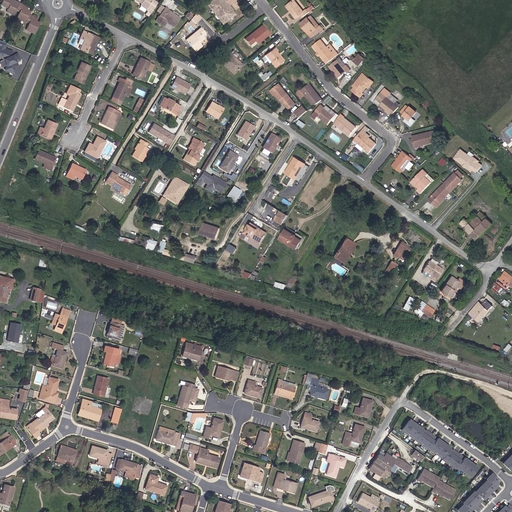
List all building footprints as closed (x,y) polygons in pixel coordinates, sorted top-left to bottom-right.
[(20,14),(21,11),(25,3),(19,0),(7,0),(6,4),(13,7),(12,11),(20,14)] [(157,0),(139,0),(138,2),(145,7),(145,8),(151,12),(151,15),(154,17),(162,3),(157,0)] [(227,27),(239,17),(223,0),(219,0),(210,8),(227,27)] [(299,17),(307,12),(297,0),(294,0),(291,4),(296,9),(294,11),(299,17)] [(32,21),(35,14),(37,10),(33,9),(27,6),(28,4),(25,3),(21,11),(25,12),(23,17),(32,21)] [(307,12),(309,14),(316,7),(314,5),(307,12)] [(181,18),(167,9),(158,21),(165,26),(168,21),(175,26),(181,18)] [(120,22),(122,18),(111,12),(109,17),(120,22)] [(31,29),(41,33),(46,23),(42,21),(38,19),(39,16),(35,14),(32,21),(31,22),(34,23),(31,29)] [(199,25),(204,19),(199,14),(193,20),(194,21),(199,25)] [(321,25),(324,23),(316,14),(314,16),(321,25)] [(324,23),(321,25),(314,16),(304,24),(306,27),(308,25),(316,35),(323,29),(325,33),(330,29),(324,23)] [(314,36),(316,35),(308,25),(306,27),(314,36)] [(260,41),(268,36),(261,27),(247,37),(251,43),(255,39),(257,38),(260,41)] [(85,45),(95,50),(103,34),(90,28),(84,39),(87,41),(85,45)] [(206,40),(204,38),(208,35),(203,29),(187,42),(197,53),(204,48),(201,44),(206,40)] [(95,50),(97,51),(105,36),(103,34),(95,50)] [(332,61),(343,53),(335,43),(332,45),(325,38),(317,44),(332,61)] [(4,70),(15,74),(22,54),(5,49),(7,43),(0,40),(0,56),(3,58),(0,64),(6,66),(4,70)] [(278,66),(287,59),(279,51),(281,50),(277,46),(268,54),(278,66)] [(235,71),(243,64),(233,53),(236,50),(233,47),(220,59),(228,67),(230,65),(235,71)] [(364,66),(370,59),(369,58),(366,55),(365,54),(358,61),(364,66)] [(353,70),(356,68),(345,56),(334,65),(343,76),(352,69),(353,70)] [(136,74),(146,78),(150,68),(153,62),(144,58),(136,74)] [(78,77),(87,80),(94,64),(85,60),(78,77)] [(262,79),(272,76),(270,71),(260,74),(262,79)] [(372,84),(376,78),(367,71),(357,84),(359,85),(356,89),(364,96),(368,92),(366,91),(372,84)] [(126,81),(117,99),(127,103),(132,93),(135,85),(137,85),(139,80),(133,77),(132,79),(127,77),(125,81),(126,81)] [(198,86),(184,78),(178,87),(193,96),(198,86)] [(317,103),(326,96),(314,80),(305,87),(305,88),(309,92),(317,103)] [(62,103),(77,110),(85,92),(83,92),(85,87),(76,82),(71,92),(73,94),(71,99),(65,97),(62,103)] [(281,83),(274,89),(277,92),(282,98),(285,101),(286,101),(291,107),(297,102),(281,83)] [(406,104),(394,94),(398,89),(392,84),(383,94),(389,99),(391,101),(389,104),(399,113),(406,104)] [(305,95),(309,92),(305,88),(305,87),(304,86),(300,90),(305,95)] [(137,112),(144,99),(140,97),(133,110),(137,112)] [(183,116),(188,108),(180,103),(180,102),(175,99),(174,100),(171,98),(167,106),(183,116)] [(312,104),(310,106),(305,99),(303,100),(304,102),(310,109),(314,106),(312,104)] [(296,109),(302,116),(310,109),(304,102),(296,109)] [(423,118),(418,114),(422,110),(414,102),(411,105),(413,108),(409,111),(411,113),(409,116),(418,124),(423,118)] [(123,119),(119,117),(124,107),(114,103),(109,113),(110,113),(107,120),(120,127),(123,119)] [(216,117),(222,109),(212,103),(206,112),(216,117)] [(328,125),(338,115),(327,104),(314,118),(318,121),(321,118),(328,125)] [(216,117),(222,120),(227,112),(222,109),(216,117)] [(360,126),(343,113),(337,122),(341,126),(343,124),(347,128),(346,130),(353,135),(360,126)] [(41,127),(53,134),(61,120),(53,116),(48,124),(45,122),(41,127)] [(249,141),(258,126),(249,121),(241,135),(249,141)] [(171,143),(177,134),(160,124),(155,132),(171,143)] [(374,153),(380,144),(366,133),(363,131),(357,140),(374,153)] [(91,147),(103,153),(110,135),(103,132),(99,140),(95,138),(91,147)] [(438,141),(442,141),(440,132),(419,137),(421,146),(430,144),(431,145),(439,143),(438,141)] [(270,152),(279,138),(270,134),(262,147),(263,148),(261,152),(268,156),(270,152)] [(195,147),(197,148),(203,139),(199,137),(197,141),(196,143),(197,143),(195,147)] [(194,154),(199,157),(208,142),(203,139),(197,148),(194,154)] [(199,157),(202,159),(206,153),(204,152),(209,143),(208,142),(199,157)] [(134,164),(143,169),(151,157),(147,154),(150,150),(142,146),(141,149),(143,151),(140,156),(134,164)] [(45,163),(53,167),(58,155),(41,148),(37,157),(45,161),(45,163)] [(220,167),(228,172),(238,155),(230,151),(220,167)] [(396,165),(405,173),(417,160),(413,156),(408,152),(396,165)] [(480,178),(486,173),(482,169),(482,166),(478,162),(476,163),(467,154),(460,161),(476,177),(477,175),(480,178)] [(284,174),(294,180),(305,163),(295,157),(284,174)] [(443,157),(439,162),(444,166),(448,161),(443,157)] [(79,172),(85,175),(89,168),(80,164),(81,161),(76,159),(69,172),(77,176),(79,172)] [(294,180),(297,182),(308,165),(305,163),(294,180)] [(416,195),(420,200),(435,187),(430,180),(433,177),(428,171),(412,184),(416,189),(419,192),(416,195)] [(236,182),(239,177),(233,173),(231,176),(228,175),(228,176),(225,174),(225,175),(236,182)] [(223,194),(229,185),(214,176),(208,185),(223,194)] [(435,187),(438,184),(433,177),(430,180),(435,187)] [(438,204),(441,207),(447,201),(461,189),(460,187),(465,183),(463,181),(460,177),(432,203),(435,206),(438,204)] [(118,183),(111,179),(105,188),(126,200),(131,192),(117,184),(118,183)] [(190,191),(176,183),(172,190),(175,192),(170,199),(181,205),(190,191)] [(278,197),(281,191),(271,185),(264,195),(269,198),(272,193),(278,197)] [(238,201),(244,192),(235,187),(230,196),(238,201)] [(175,192),(172,190),(165,200),(168,202),(179,208),(181,205),(170,199),(175,192)] [(435,206),(441,212),(450,203),(447,201),(441,207),(438,204),(435,206)] [(283,224),(288,214),(279,210),(274,220),(283,224)] [(486,221),(490,217),(484,212),(480,216),(486,221)] [(480,241),(496,224),(490,217),(486,221),(480,216),(473,223),(468,218),(463,224),(480,241)] [(168,232),(170,226),(160,223),(159,229),(168,232)] [(253,223),(252,225),(269,233),(270,231),(253,223)] [(265,241),(269,233),(252,225),(246,237),(252,240),(255,236),(265,241)] [(215,241),(219,242),(222,231),(205,226),(202,238),(211,240),(212,238),(215,239),(215,241)] [(305,240),(289,230),(284,238),(300,248),(305,240)] [(350,253),(352,254),(358,245),(348,239),(338,255),(346,260),(350,253)] [(151,250),(158,252),(163,243),(153,240),(152,242),(153,243),(151,250)] [(405,252),(404,252),(406,248),(401,244),(394,255),(399,258),(402,254),(403,255),(405,252)] [(187,253),(185,259),(195,262),(197,256),(187,253)] [(350,253),(346,260),(338,255),(336,258),(346,264),(352,254),(350,253)] [(442,278),(447,270),(432,261),(427,270),(436,275),(433,280),(437,283),(441,277),(442,278)] [(385,270),(390,273),(395,265),(390,262),(385,270)] [(254,277),(256,273),(250,269),(247,273),(254,277)] [(511,286),(511,277),(508,274),(499,284),(508,292),(511,286)] [(0,301),(9,304),(13,290),(15,281),(5,278),(3,287),(0,298),(0,301)] [(461,288),(464,290),(468,285),(462,281),(461,283),(454,278),(443,293),(452,299),(457,292),(461,288)] [(34,303),(41,305),(44,292),(37,290),(34,303)] [(403,308),(408,310),(414,298),(409,296),(403,308)] [(472,316),(481,324),(495,308),(489,303),(485,307),(482,305),(472,316)] [(432,318),(436,312),(428,306),(424,312),(432,318)] [(55,331),(64,333),(72,311),(63,308),(60,317),(56,315),(53,325),(57,326),(55,331)] [(429,322),(432,318),(424,312),(420,317),(429,322)] [(113,322),(108,338),(118,341),(120,333),(123,334),(126,326),(123,325),(113,322)] [(22,343),(24,328),(14,326),(11,342),(22,343)] [(54,366),(64,369),(69,354),(63,352),(65,347),(53,343),(52,349),(59,351),(54,366)] [(183,358),(199,363),(202,354),(192,351),(193,347),(187,345),(183,358)] [(118,355),(121,356),(122,352),(106,347),(105,352),(108,353),(104,365),(115,368),(116,364),(118,355)] [(246,367),(252,369),(254,362),(248,360),(246,367)] [(408,372),(414,374),(419,365),(410,363),(408,372)] [(233,382),(236,374),(220,369),(217,379),(229,383),(230,381),(233,382)] [(55,397),(56,393),(60,381),(50,378),(48,387),(44,386),(42,393),(49,395),(47,402),(56,404),(58,398),(55,397)] [(94,396),(105,399),(110,381),(99,378),(94,396)] [(186,381),(184,380),(180,398),(190,400),(191,396),(196,397),(198,385),(193,384),(194,380),(186,378),(186,381)] [(281,380),(276,396),(280,397),(280,395),(294,400),(297,392),(289,389),(291,384),(281,380)] [(245,396),(261,400),(264,391),(254,388),(255,384),(249,382),(245,396)] [(327,403),(330,394),(318,390),(320,385),(316,383),(312,382),(310,387),(314,389),(313,393),(311,398),(327,403)] [(28,393),(23,391),(21,395),(19,401),(24,403),(28,393)] [(40,399),(47,402),(49,395),(42,393),(40,399)] [(0,417),(17,421),(19,411),(9,409),(11,401),(2,400),(1,402),(0,402),(0,417)] [(79,416),(98,422),(103,407),(84,401),(79,416)] [(353,417),(369,422),(374,407),(365,404),(362,413),(355,411),(353,417)] [(32,424),(35,428),(31,431),(36,438),(40,435),(39,434),(38,432),(48,424),(55,420),(47,408),(37,415),(39,419),(32,424)] [(112,421),(119,423),(122,412),(116,410),(112,421)] [(302,430),(317,435),(321,426),(311,423),(312,418),(306,416),(302,430)] [(336,427),(343,429),(346,420),(339,418),(336,427)] [(407,420),(400,432),(472,476),(480,463),(407,420)] [(211,437),(220,439),(225,423),(216,421),(213,431),(207,429),(204,439),(210,441),(211,437)] [(39,434),(50,426),(48,424),(38,432),(39,434)] [(177,434),(177,432),(162,427),(160,430),(176,437),(177,434)] [(351,447),(359,450),(366,432),(357,429),(353,438),(349,436),(345,448),(350,450),(351,447)] [(181,436),(177,434),(176,437),(160,430),(156,440),(172,446),(174,440),(179,442),(181,436)] [(0,437),(0,442),(1,444),(11,437),(8,432),(0,437)] [(266,452),(267,452),(271,437),(261,434),(256,449),(255,448),(254,453),(264,456),(266,452)] [(0,455),(13,447),(12,445),(15,442),(11,437),(1,444),(0,444),(0,455)] [(290,465),(300,468),(307,447),(296,443),(294,449),(295,449),(290,465)] [(61,449),(76,455),(78,451),(62,446),(61,449)] [(326,457),(329,449),(322,446),(319,455),(326,457)] [(191,455),(198,457),(200,451),(200,450),(194,448),(191,455)] [(65,466),(72,468),(76,455),(61,449),(58,458),(66,461),(65,466)] [(99,465),(109,468),(112,457),(108,455),(109,453),(93,449),(90,459),(100,461),(99,465)] [(287,464),(290,465),(295,449),(294,449),(293,449),(291,456),(290,455),(287,464)] [(414,449),(411,455),(422,461),(425,455),(414,449)] [(511,450),(501,462),(510,471),(511,468),(511,450)] [(217,471),(220,461),(207,457),(208,454),(200,451),(198,457),(196,465),(204,467),(205,465),(208,466),(207,468),(217,471)] [(340,468),(344,470),(346,463),(330,457),(327,465),(330,466),(326,477),(335,480),(340,468)] [(375,469),(390,478),(395,469),(398,465),(391,461),(388,458),(385,462),(381,459),(375,469)] [(426,465),(416,458),(413,462),(423,470),(426,465)] [(141,477),(139,477),(142,467),(119,460),(116,470),(126,473),(124,478),(130,480),(129,481),(134,482),(135,480),(140,481),(141,477)] [(398,465),(395,469),(410,480),(415,474),(399,463),(398,465)] [(240,479),(262,486),(264,477),(259,475),(250,472),(251,468),(245,466),(240,479)] [(385,486),(390,478),(375,469),(370,477),(385,486)] [(491,471),(456,509),(458,511),(471,511),(501,480),(491,471)] [(428,487),(435,491),(439,482),(440,481),(424,473),(418,484),(422,486),(423,484),(426,487),(427,485),(428,486),(428,487)] [(165,497),(168,488),(157,484),(159,479),(151,476),(146,491),(165,497)] [(278,492),(294,497),(297,488),(284,484),(286,479),(278,477),(276,482),(281,484),(278,492)] [(437,497),(450,504),(457,492),(439,482),(435,491),(432,496),(436,498),(437,497)] [(0,502),(8,504),(13,489),(3,486),(0,495),(0,494),(0,502)] [(145,500),(147,494),(138,491),(137,498),(145,500)] [(189,495),(182,493),(181,496),(180,496),(175,511),(177,511),(189,511),(192,505),(194,506),(195,501),(188,499),(189,495)] [(370,511),(374,511),(381,504),(380,504),(374,499),(365,493),(359,501),(364,505),(365,504),(366,505),(366,506),(371,510),(370,511)] [(312,511),(334,504),(331,495),(309,502),(312,511)] [(511,511),(511,505),(509,503),(506,506),(503,504),(496,511),(511,511)]
